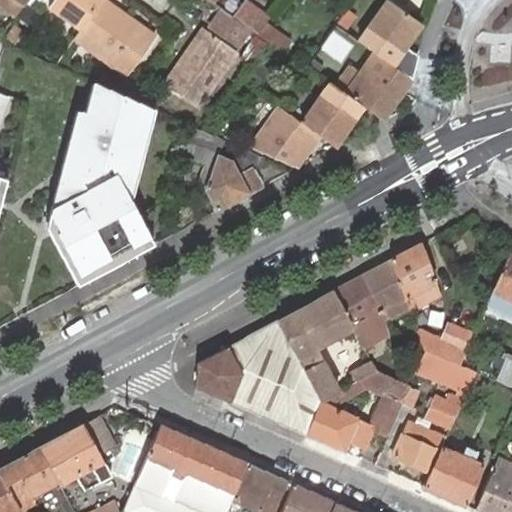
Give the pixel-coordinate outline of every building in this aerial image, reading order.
[(101,0),(54,0),(49,7),(80,29),(101,0)] [(101,0),(80,29),(74,37),(127,75),(155,37),(103,0),(101,0)] [(208,0),(221,9),(232,17),(233,16),(234,15),(240,7),(244,0),(208,0)] [(391,2),(361,43),(373,51),(394,67),(423,27),(423,26),(391,2)] [(263,24),(240,7),(234,15),(258,32),(263,24)] [(210,27),(234,45),(247,27),(232,17),(221,9),(210,27)] [(263,24),(258,32),(278,47),(284,39),(263,24)] [(183,56),(164,83),(196,106),(236,51),(205,29),(185,57),(183,56)] [(0,88),(18,94),(30,60),(0,49),(0,88)] [(412,79),(394,67),(373,51),(359,71),(344,92),(363,106),(382,120),(398,98),(394,93),(398,89),(403,92),(412,79)] [(334,85),(344,92),(359,71),(349,64),(334,85)] [(148,107),(93,82),(85,112),(77,110),(49,213),(59,231),(56,232),(79,274),(149,236),(131,201),(124,189),(127,179),(136,182),(149,130),(143,128),(148,107)] [(334,85),(332,83),(302,124),(319,136),(335,146),(363,106),(344,92),(334,85)] [(398,98),(403,92),(398,89),(394,93),(398,98)] [(0,122),(9,95),(0,91),(0,122)] [(155,109),(148,107),(143,128),(149,130),(155,109)] [(260,151),(296,167),(319,136),(302,124),(286,112),(260,151)] [(206,188),(217,210),(249,193),(263,185),(254,169),(241,177),(232,159),(218,153),(221,146),(223,140),(204,132),(193,127),(184,153),(206,162),(198,185),(206,188)] [(240,148),(223,140),(221,146),(237,154),(240,148)] [(48,177),(52,148),(37,145),(33,174),(48,177)] [(241,177),(254,169),(244,152),(232,159),(241,177)] [(258,168),(270,161),(253,154),(250,160),(258,168)] [(131,201),(136,182),(127,179),(124,189),(131,201)] [(59,231),(49,213),(46,227),(77,285),(153,244),(149,236),(79,274),(56,232),(59,231)] [(420,242),(390,259),(404,296),(408,306),(415,302),(410,293),(435,280),(420,242)] [(511,255),(508,254),(492,291),(488,300),(501,305),(508,308),(511,300),(511,255)] [(404,296),(390,259),(360,275),(384,320),(408,307),(408,306),(404,296)] [(384,320),(360,275),(332,290),(352,328),(363,347),(388,333),(384,320)] [(435,280),(410,293),(415,302),(438,289),(435,280)] [(332,290),(277,320),(297,357),(314,349),(352,328),(332,290)] [(228,402),(306,435),(320,403),(321,401),(303,368),(297,357),(277,320),(226,347),(197,363),(195,387),(228,402)] [(459,364),(472,334),(448,324),(441,340),(417,330),(425,351),(459,364)] [(297,357),(303,368),(320,360),(314,349),(297,357)] [(475,371),(459,364),(425,351),(418,368),(468,389),(475,371)] [(496,380),(511,386),(511,359),(506,357),(496,380)] [(303,368),(321,401),(337,391),(320,360),(303,368)] [(351,371),(356,381),(376,370),(370,360),(351,371)] [(306,435),(344,452),(348,443),(363,449),(372,430),(387,436),(402,403),(409,388),(409,387),(402,382),(390,377),(376,370),(356,381),(355,381),(368,387),(383,394),(369,425),(358,420),(330,407),(320,403),(306,435)] [(321,401),(320,403),(330,407),(368,387),(355,381),(337,391),(321,401)] [(409,388),(402,403),(412,407),(418,392),(409,388)] [(428,416),(451,426),(462,399),(449,393),(445,401),(436,398),(428,416)] [(97,415),(83,423),(104,461),(106,466),(120,458),(97,415)] [(392,455),(431,471),(441,447),(446,437),(407,420),(392,455)] [(83,423),(39,447),(58,481),(60,485),(76,475),(84,490),(111,475),(106,466),(104,461),(83,423)] [(120,511),(225,511),(231,498),(246,464),(202,445),(159,426),(120,511)] [(39,447),(0,467),(0,475),(6,485),(20,510),(35,503),(31,495),(58,481),(39,447)] [(424,487),(466,505),(483,465),(469,459),(462,456),(441,447),(431,471),(424,487)] [(462,456),(469,459),(471,454),(472,452),(465,449),(462,456)] [(475,509),(482,511),(511,511),(511,464),(497,458),(475,509)] [(246,464),(231,498),(260,510),(265,498),(278,504),(288,482),(275,477),(246,464)] [(20,511),(20,510),(6,485),(0,475),(0,511),(20,511)] [(330,511),(335,502),(293,484),(281,511),(330,511)] [(265,498),(260,510),(263,511),(274,511),(278,504),(265,498)] [(356,511),(335,502),(330,511),(356,511)] [(120,511),(116,503),(98,511),(97,509),(91,511),(120,511)]
